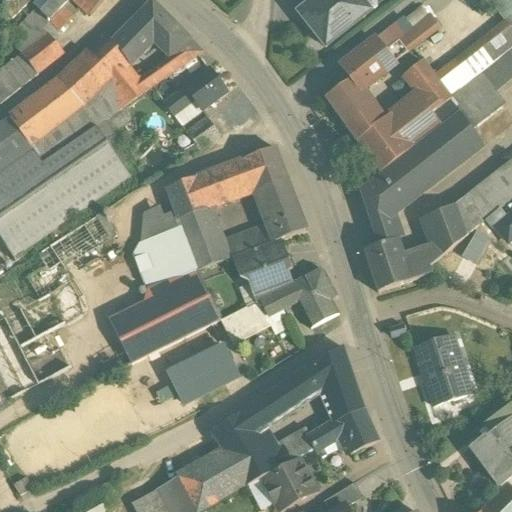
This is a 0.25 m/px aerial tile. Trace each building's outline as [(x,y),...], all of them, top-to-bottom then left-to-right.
[(0,0),(0,8),(0,9),(11,1),(12,0),(0,0)] [(63,10),(53,0),(40,14),(50,24),(63,10)] [(107,0),(72,0),(71,1),(63,10),(73,19),(81,10),(90,19),(107,0)] [(316,0),(307,7),(298,15),(325,50),(371,14),(359,0),(316,0)] [(63,10),(50,24),(60,33),(73,19),(63,10)] [(141,16),(111,47),(129,67),(142,55),(143,56),(162,37),(141,16)] [(431,19),(399,43),(407,55),(439,30),(431,19)] [(511,20),(435,81),(451,101),(511,53),(511,20)] [(198,33),(169,58),(171,61),(178,71),(214,46),(198,33)] [(48,36),(22,56),(21,56),(0,72),(0,106),(38,77),(38,76),(64,56),(48,36)] [(96,62),(88,54),(58,83),(73,99),(83,111),(108,86),(109,86),(129,67),(111,47),(96,62)] [(511,53),(451,101),(432,116),(442,129),(458,116),(472,132),(502,109),(493,98),(511,83),(511,53)] [(384,55),(352,80),(361,93),(395,68),(384,55)] [(171,61),(141,82),(149,92),(178,71),(171,61)] [(383,124),(373,110),(346,129),(380,176),(442,129),(432,116),(451,101),(435,81),(423,64),(403,80),(416,98),(383,124)] [(109,86),(108,86),(119,100),(125,110),(149,92),(141,82),(140,80),(129,67),(109,86)] [(209,72),(185,90),(185,91),(165,106),(174,118),(179,115),(182,120),(177,123),(182,129),(227,95),(209,72)] [(361,93),(352,80),(325,100),(346,129),(373,110),(361,93)] [(0,171),(31,150),(83,111),(58,83),(0,126),(0,171)] [(119,100),(101,110),(109,120),(125,110),(119,100)] [(125,110),(109,120),(104,123),(112,135),(132,121),(125,110)] [(179,115),(174,118),(177,123),(182,120),(179,115)] [(380,176),(360,192),(378,248),(397,242),(389,219),(393,217),(483,148),(472,132),(458,116),(442,129),(380,176)] [(207,121),(187,136),(200,153),(221,138),(207,121)] [(31,150),(0,171),(0,240),(13,260),(130,179),(95,129),(43,165),(31,150)] [(276,150),(166,191),(178,223),(209,212),(254,194),(255,195),(256,195),(288,183),(276,150)] [(511,165),(511,164),(454,208),(425,221),(435,250),(412,258),(416,273),(407,272),(411,284),(432,277),(430,270),(511,200),(511,165)] [(288,183),(256,195),(270,232),(275,244),(307,232),(288,183)] [(209,212),(178,223),(197,274),(228,262),(221,245),(209,212)] [(102,216),(83,227),(98,250),(116,239),(102,216)] [(511,216),(495,231),(508,246),(511,242),(511,216)] [(178,223),(153,233),(173,283),(197,274),(178,223)] [(83,227),(50,249),(60,266),(63,270),(64,271),(98,250),(83,227)] [(252,232),(221,245),(228,262),(234,260),(275,244),(270,232),(254,238),(252,232)] [(378,248),(364,253),(378,295),(411,284),(407,272),(397,242),(378,248)] [(275,244),(234,260),(240,275),(245,278),(250,276),(254,285),(249,287),(255,305),(291,288),(285,271),(289,270),(285,257),(281,259),(275,244)] [(60,266),(50,249),(38,256),(49,273),(60,266)] [(323,272),(292,288),(300,303),(312,327),(310,329),(311,331),(339,317),(332,303),(337,300),(323,272)] [(220,323),(197,274),(173,283),(174,289),(114,321),(136,365),(213,327),(220,323)] [(255,305),(246,310),(254,325),(267,318),(268,319),(300,303),(292,288),(255,305)] [(50,296),(20,312),(33,335),(48,327),(62,319),(50,296)] [(220,323),(213,327),(223,349),(271,325),(268,319),(254,325),(246,310),(220,323)] [(33,335),(20,312),(0,322),(0,382),(10,402),(71,370),(48,327),(33,335)] [(389,332),(392,341),(405,337),(402,328),(389,332)] [(454,340),(415,353),(434,410),(473,397),(473,395),(467,397),(460,375),(465,374),(454,340)] [(239,381),(223,349),(171,374),(186,406),(239,381)] [(343,349),(301,377),(314,397),(322,391),(323,397),(329,410),(335,423),(336,425),(364,412),(343,349)] [(301,377),(213,434),(225,453),(177,480),(194,511),(205,511),(248,488),(263,480),(278,472),(269,457),(254,436),(314,397),(301,377)] [(511,406),(484,428),(491,437),(487,441),(485,439),(470,451),(500,490),(506,486),(511,481),(511,406)] [(364,412),(336,425),(335,423),(307,440),(316,456),(343,441),(347,450),(350,457),(379,444),(364,412)] [(343,441),(316,456),(319,462),(328,457),(347,450),(343,441)] [(283,449),(269,457),(278,472),(292,465),(283,449)] [(278,472),(263,480),(279,511),(281,511),(317,493),(299,461),(292,465),(278,472)] [(26,480),(14,488),(20,498),(32,491),(26,480)] [(120,480),(101,490),(107,500),(125,490),(120,480)] [(194,511),(177,480),(134,504),(137,511),(194,511)] [(508,488),(485,511),(511,511),(511,481),(506,486),(508,488)] [(355,485),(324,504),(327,511),(337,511),(345,508),(346,510),(363,500),(355,485)] [(101,490),(89,496),(95,506),(107,500),(101,490)]
